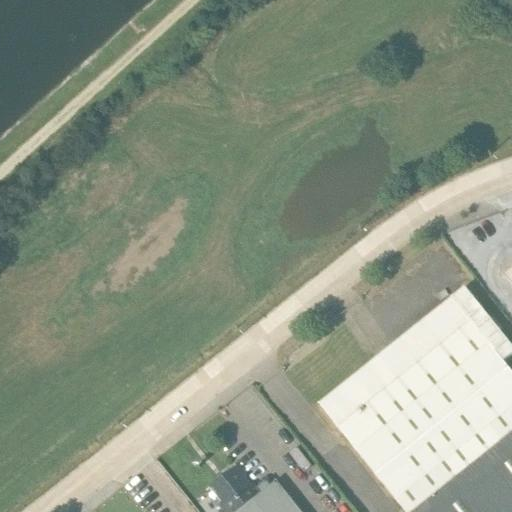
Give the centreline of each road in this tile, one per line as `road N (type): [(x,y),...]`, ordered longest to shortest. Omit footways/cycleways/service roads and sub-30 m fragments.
road 1 (unclassified): [(511,168),(427,206),(311,290),(37,511)]
road 2 (track): [(0,171),(189,0)]
